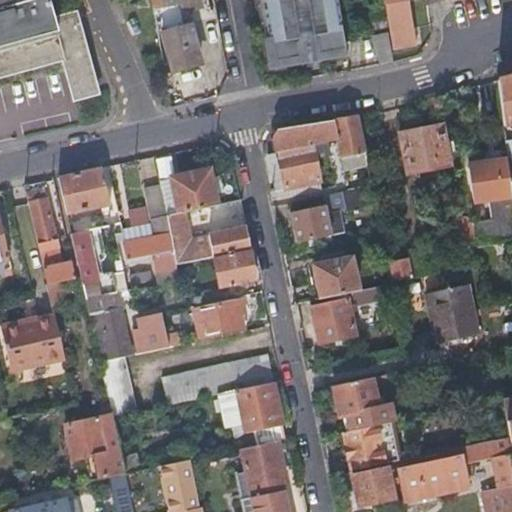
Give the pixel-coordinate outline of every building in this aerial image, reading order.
[(0,0),(0,75),(61,59),(72,99),(95,93),(74,14),(52,20),(46,0),(0,0)] [(149,0),(151,9),(185,0),(149,0)] [(259,0),(273,70),(301,64),(345,57),(335,0),(259,0)] [(391,51),(415,47),(407,0),(381,0),(382,7),(384,7),(391,51)] [(179,3),(172,5),(178,26),(185,25),(179,3)] [(151,10),(155,32),(160,31),(170,70),(190,65),(189,60),(198,58),(189,23),(185,25),(178,26),(172,5),(151,10)] [(392,64),(389,47),(386,31),(372,33),(378,67),(392,64)] [(511,74),(494,79),(500,124),(504,126),(511,123),(511,74)] [(346,190),(370,184),(356,114),(275,127),(272,134),(275,151),(283,186),(284,188),(318,180),(310,142),(335,137),(346,190)] [(410,181),(454,166),(441,127),(397,141),(410,181)] [(511,139),(503,140),(505,159),(505,161),(511,160),(511,139)] [(273,189),(283,186),(275,151),(265,153),(273,189)] [(476,244),(511,237),(511,212),(508,178),(505,161),(505,159),(466,164),(470,194),(485,192),(488,212),(471,215),(474,237),(475,237),(476,244)] [(107,203),(99,167),(56,176),(66,219),(71,218),(70,211),(107,203)] [(183,210),(215,203),(207,168),(168,176),(176,212),(183,210)] [(176,212),(168,176),(157,178),(158,182),(164,214),(176,212)] [(269,189),(271,198),(320,187),(318,180),(284,188),(283,186),(273,189),(269,189)] [(142,186),(151,227),(166,224),(158,182),(142,186)] [(343,211),(374,205),(370,184),(346,190),(338,191),(343,211)] [(45,283),(74,276),(70,259),(60,261),(44,197),(42,197),(40,188),(24,192),(26,201),(45,283)] [(338,212),(343,211),(338,191),(333,192),(338,212)] [(333,192),(321,195),(324,205),(289,212),(295,242),(323,236),(342,232),(338,212),(333,192)] [(164,214),(166,224),(174,263),(211,255),(246,248),(242,226),(189,238),(183,210),(176,212),(164,214)] [(441,220),(445,242),(474,237),(471,215),(441,220)] [(122,240),(152,234),(150,220),(119,227),(120,231),(122,240)] [(0,259),(9,258),(0,221),(0,259)] [(152,253),(158,282),(177,279),(174,263),(166,224),(151,227),(152,234),(122,240),(120,241),(124,259),(152,253)] [(69,231),(80,282),(92,280),(87,260),(93,258),(86,228),(69,231)] [(104,260),(120,256),(114,232),(98,235),(104,260)] [(342,232),(323,236),(324,241),(343,237),(342,232)] [(407,257),(411,278),(428,274),(422,247),(405,250),(407,257)] [(218,287),(253,280),(246,248),(211,255),(218,287)] [(391,282),(392,282),(411,278),(407,257),(387,261),(391,282)] [(312,265),(319,297),(333,294),(345,292),(357,289),(350,258),(312,265)] [(130,282),(151,278),(149,269),(129,273),(130,282)] [(83,296),(95,294),(92,280),(80,282),(83,296)] [(357,289),(345,292),(347,298),(348,305),(381,298),(379,284),(357,289)] [(425,294),(436,343),(477,334),(467,284),(425,294)] [(104,352),(127,347),(114,291),(95,294),(83,296),(85,303),(97,358),(105,357),(104,352)] [(355,335),(348,305),(347,298),(345,292),(333,294),(334,301),(310,306),(317,343),(355,335)] [(242,327),(239,313),(244,312),(241,298),(231,300),(193,308),(198,337),(242,327)] [(167,344),(160,311),(135,317),(136,323),(130,325),(135,351),(167,344)] [(53,315),(24,322),(34,364),(63,357),(53,315)] [(34,364),(24,322),(0,328),(0,329),(10,369),(34,364)] [(122,353),(128,352),(127,347),(104,352),(105,357),(122,353)] [(110,414),(110,415),(134,410),(122,353),(105,357),(97,358),(107,401),(110,413),(110,414)] [(161,376),(166,403),(221,392),(272,381),(267,354),(161,376)] [(381,374),(366,378),(368,385),(383,382),(381,374)] [(366,378),(331,385),(337,416),(343,415),(346,430),(386,421),(388,421),(385,406),(373,409),(368,385),(366,378)] [(256,444),(277,439),(282,438),(279,423),(281,423),(272,381),(221,392),(229,427),(243,423),(244,431),(253,429),(256,444)] [(511,395),(502,397),(508,437),(508,442),(511,441),(511,395)] [(97,403),(100,416),(110,413),(107,401),(97,403)] [(90,479),(105,476),(110,475),(123,472),(118,448),(117,447),(110,415),(110,414),(110,413),(100,416),(63,424),(70,458),(96,452),(96,457),(86,459),(90,479)] [(338,431),(347,471),(350,470),(383,463),(384,463),(385,463),(395,461),(386,421),(346,430),(338,431)] [(511,511),(511,465),(508,442),(508,437),(459,447),(462,464),(490,458),(496,488),(480,491),(484,511),(511,511)] [(245,470),(250,495),(282,489),(279,477),(285,476),(277,439),(256,444),(240,447),(245,470)] [(118,448),(123,472),(136,469),(137,469),(132,445),(118,448)] [(467,487),(462,464),(459,447),(404,459),(395,461),(398,474),(401,490),(403,500),(467,487)] [(186,459),(158,465),(169,511),(171,511),(197,506),(186,459)] [(395,461),(385,463),(386,467),(348,475),(355,507),(392,499),(392,498),(388,476),(398,474),(395,461)] [(239,497),(250,495),(245,470),(234,472),(239,497)] [(114,505),(115,511),(132,511),(127,488),(123,472),(110,475),(105,476),(112,506),(114,505)] [(282,489),(250,495),(239,497),(242,511),(283,511),(283,510),(286,509),(282,489)] [(73,511),(70,500),(64,501),(64,498),(5,511),(73,511)]
